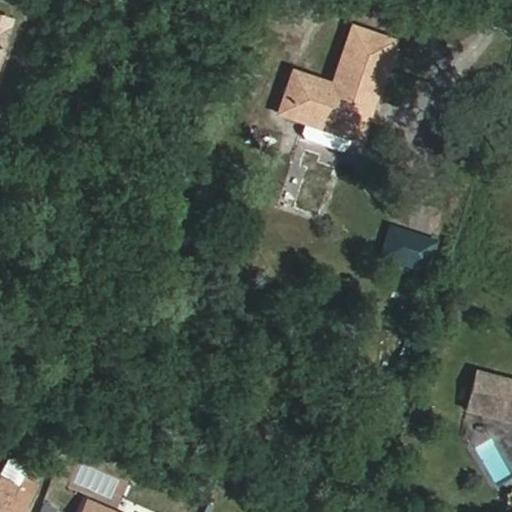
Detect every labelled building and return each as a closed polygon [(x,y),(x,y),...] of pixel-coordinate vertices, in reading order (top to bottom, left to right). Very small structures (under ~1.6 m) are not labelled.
[(0,51),(9,22),(0,19),(0,51)] [(365,123),(392,41),(352,27),(331,86),(292,72),(278,114),(351,139),(357,120),(365,123)] [(357,120),(351,139),(358,142),(365,123),(357,120)] [(434,243),(391,229),(381,257),(425,271),(434,243)] [(511,382),(474,372),(463,409),(511,423),(511,382)] [(0,511),(22,511),(37,487),(21,478),(28,467),(12,459),(7,460),(0,471),(0,511)] [(55,511),(58,506),(42,501),(38,511),(55,511)]
